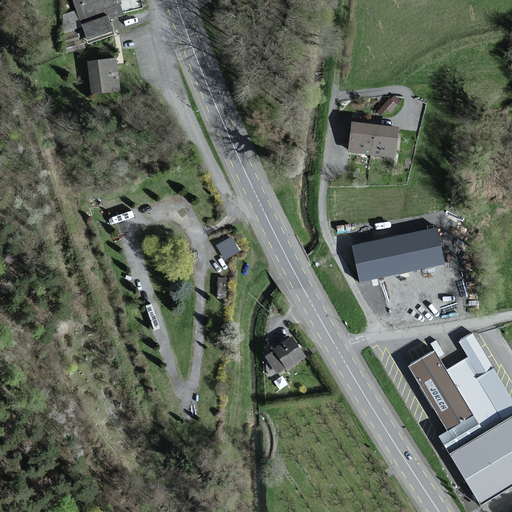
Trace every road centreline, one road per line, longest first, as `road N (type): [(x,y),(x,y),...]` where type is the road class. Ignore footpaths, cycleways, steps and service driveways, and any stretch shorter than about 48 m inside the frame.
road 1 (primary): [(171,0),(271,228),(338,352)]
road 2 (residential): [(406,116),(402,91),(338,94),(334,102),(324,225),(378,337)]
road 3 (primary): [(338,352),(440,511)]
road 4 (unclassified): [(378,337),(511,315)]
